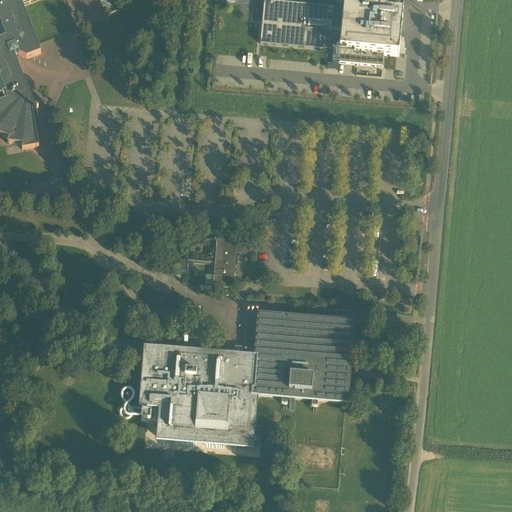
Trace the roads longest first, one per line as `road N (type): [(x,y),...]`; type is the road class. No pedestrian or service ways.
road 1 (residential): [(456,0),(409,511)]
road 2 (residential): [(249,195),(237,212),(0,194)]
